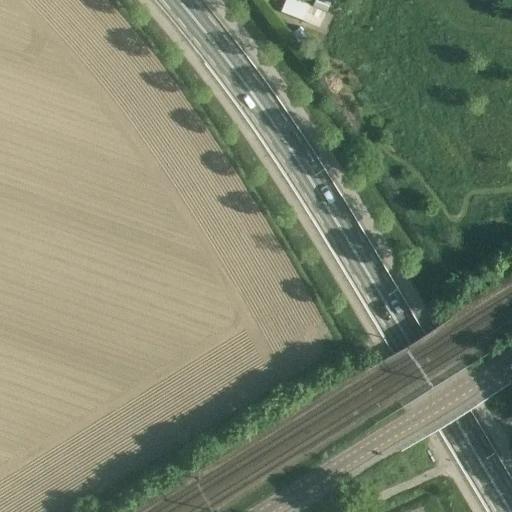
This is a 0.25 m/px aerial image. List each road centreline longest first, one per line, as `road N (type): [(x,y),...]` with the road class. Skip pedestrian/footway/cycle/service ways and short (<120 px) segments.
road 1 (secondary): [(510,511),(261,107),(177,0)]
road 2 (unclassified): [(274,511),(414,420)]
